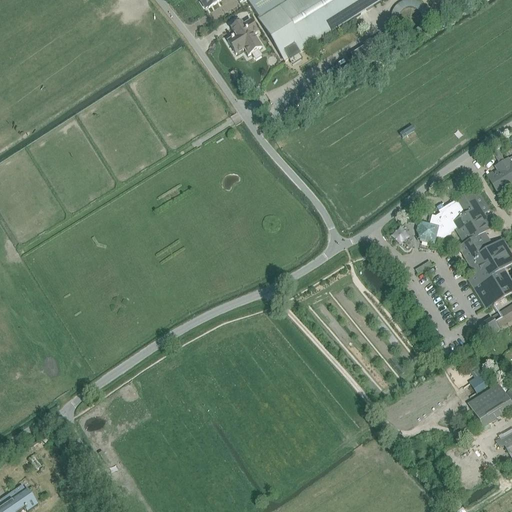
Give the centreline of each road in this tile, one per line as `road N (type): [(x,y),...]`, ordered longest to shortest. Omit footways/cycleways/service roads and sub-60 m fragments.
road 1 (unclassified): [(62,414),(173,334),(339,247)]
road 2 (unclassified): [(339,247),(322,211),(158,0)]
road 3 (track): [(3,263),(192,146)]
road 4 (unclassified): [(339,247),(511,125)]
